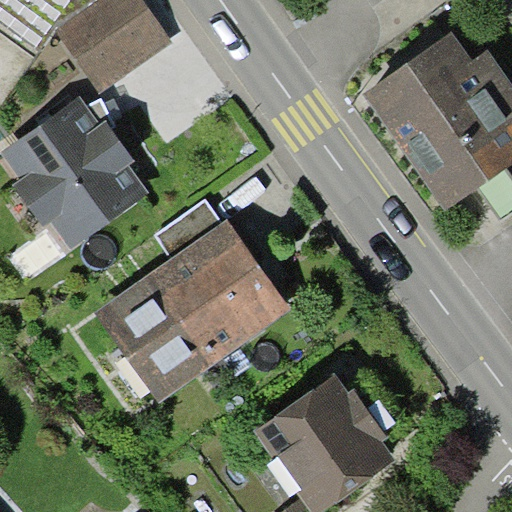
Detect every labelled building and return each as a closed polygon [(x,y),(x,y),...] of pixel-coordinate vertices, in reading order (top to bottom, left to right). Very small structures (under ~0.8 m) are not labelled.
[(0,0),(0,18),(42,49),(55,28),(95,0),(0,0)] [(95,0),(55,28),(100,92),(174,42),(144,0),(95,0)] [(473,60),(452,31),(363,93),(445,210),(511,163),(511,83),(488,49),(473,60)] [(87,105),(78,95),(1,154),(19,181),(13,185),(46,228),(52,223),(71,250),(148,193),(127,164),(133,160),(110,128),(114,126),(103,99),(87,105)] [(169,259),(222,221),(205,198),(153,235),(169,259)] [(293,309),(228,217),(222,221),(169,259),(93,313),(159,404),(293,309)] [(334,372),(253,430),(302,497),(311,511),(321,511),(395,460),(381,440),(387,436),(352,388),(348,391),(334,372)] [(311,511),(302,497),(280,511),(311,511)]
